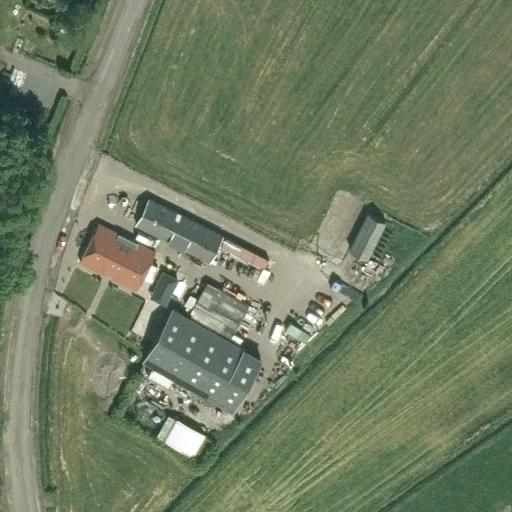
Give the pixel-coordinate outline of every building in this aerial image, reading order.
[(221,235),(148,198),(135,224),(208,261),(221,235)] [(385,222),(367,213),(349,248),(366,257),(385,222)] [(98,223),(79,261),(136,289),(149,263),(155,252),(98,223)] [(207,281),(206,281),(199,293),(200,293),(197,297),(191,307),(186,315),(229,339),(248,305),(207,281)] [(190,293),(184,303),(191,307),(197,297),(190,293)] [(144,360),(231,409),(260,357),(229,339),(186,315),(173,308),(144,360)]
